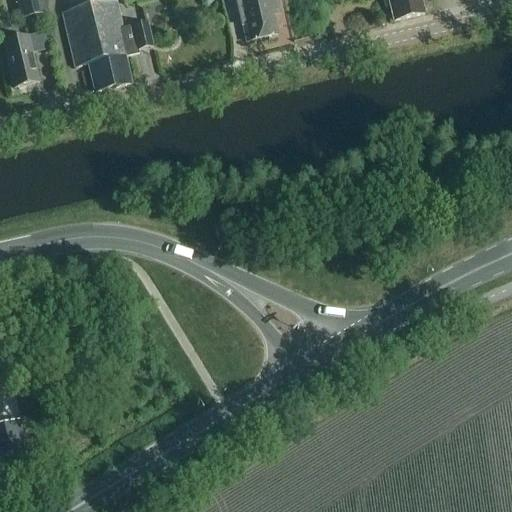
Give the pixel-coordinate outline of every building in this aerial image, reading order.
[(15,0),(18,11),(28,9),(30,20),(45,17),(40,0),(15,0)] [(214,5),(213,1),(211,0),(203,0),(201,3),(202,8),(207,11),(212,9),(214,5)] [(275,0),(234,0),(240,25),(241,25),(246,46),(277,38),(272,18),(279,16),(275,0)] [(423,18),(418,0),(387,0),(393,25),(423,18)] [(131,88),(124,61),(128,60),(116,4),(62,16),(74,71),(89,68),(95,96),(131,88)] [(132,30),(138,53),(153,50),(147,27),(132,30)] [(28,41),(27,41),(5,46),(9,63),(8,63),(15,92),(17,91),(19,93),(25,91),(26,89),(38,87),(35,74),(36,73),(32,56),(31,57),(28,41)] [(0,428),(0,471),(30,465),(21,424),(0,428)]
